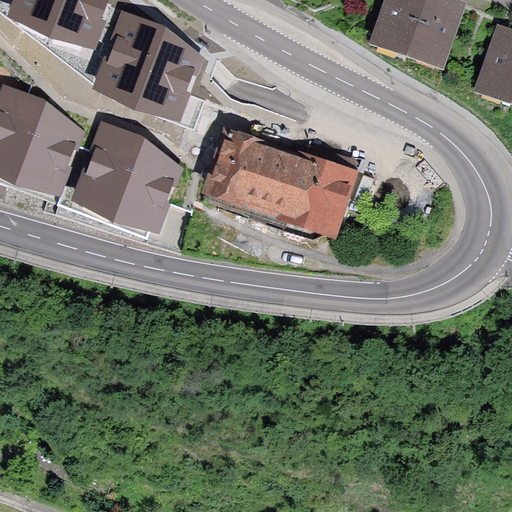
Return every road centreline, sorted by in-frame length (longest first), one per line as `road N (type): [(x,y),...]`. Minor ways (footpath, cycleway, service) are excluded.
road 1 (tertiary): [(0,220),(148,262),(304,287),(421,284),(476,257)]
road 2 (tertiary): [(476,257),(493,207),(468,147),(199,0)]
